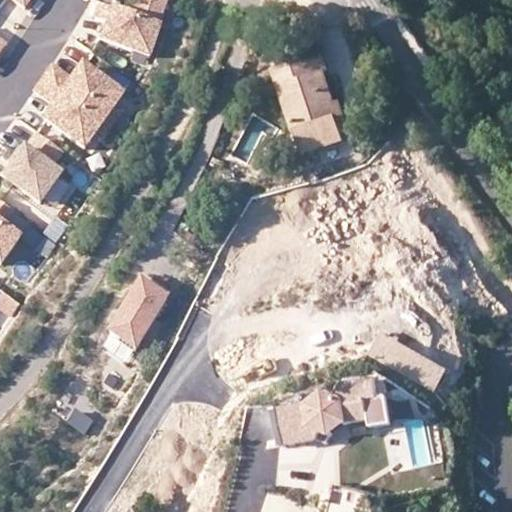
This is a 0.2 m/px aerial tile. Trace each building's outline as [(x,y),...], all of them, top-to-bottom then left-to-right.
[(31,0),(14,0),(26,8),(31,0)] [(137,0),(133,13),(159,22),(167,0),(137,0)] [(161,23),(159,22),(133,13),(100,2),(95,17),(110,22),(107,29),(104,39),(150,55),(161,23)] [(279,6),(269,6),(269,23),(278,23),(277,11),(279,11),(279,6)] [(322,56),(275,71),(303,155),(345,141),(337,116),(336,116),(323,75),(328,73),(322,56)] [(114,106),(123,93),(84,65),(79,72),(74,79),(53,64),(44,77),(104,120),(114,106)] [(94,134),(104,120),(44,77),(34,90),(56,105),(51,111),(46,119),(85,147),(94,134)] [(120,110),(114,106),(104,120),(110,124),(120,110)] [(110,124),(104,120),(94,134),(100,138),(110,124)] [(54,164),(62,153),(38,135),(29,146),(54,164)] [(60,173),(27,149),(17,162),(6,178),(40,201),(60,173)] [(14,210),(0,199),(0,262),(1,263),(20,236),(3,224),(14,210)] [(137,355),(168,304),(157,297),(160,292),(146,283),(111,339),(137,355)] [(20,304),(1,292),(0,293),(0,309),(11,317),(20,304)] [(157,297),(168,304),(171,298),(160,292),(157,297)] [(373,405),(386,403),(382,384),(346,388),(348,398),(276,409),(283,450),(319,445),(321,453),(331,458),(345,457),(354,448),(354,436),(377,432),(373,405)] [(393,402),(386,403),(373,405),(377,432),(397,429),(393,402)]
